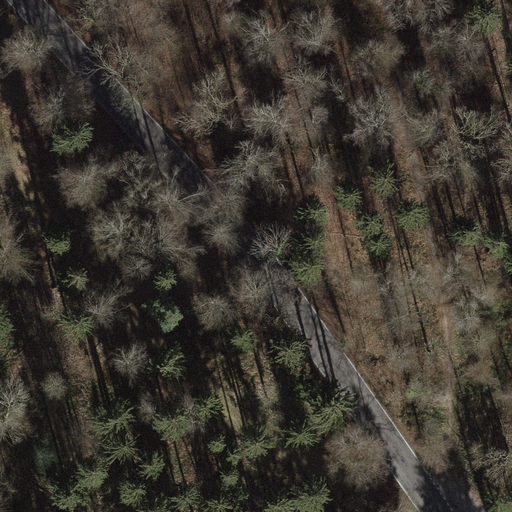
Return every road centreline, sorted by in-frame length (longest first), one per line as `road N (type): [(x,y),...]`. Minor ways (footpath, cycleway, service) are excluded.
road 1 (tertiary): [(436,511),(245,243),(20,0)]
road 2 (track): [(430,502),(277,445),(191,379),(0,142)]
road 3 (track): [(430,502),(449,338),(382,0)]
